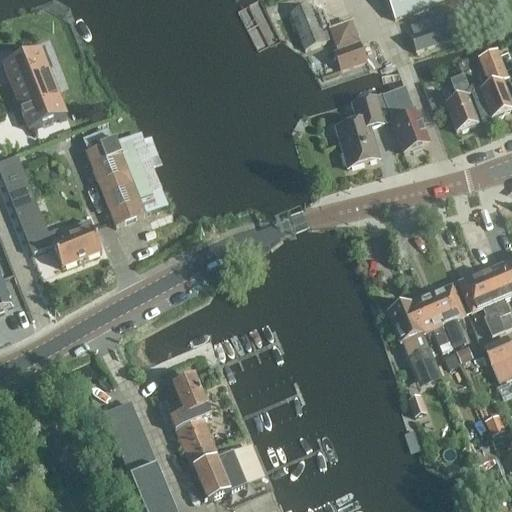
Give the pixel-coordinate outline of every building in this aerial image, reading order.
[(385,0),(394,23),(443,4),(441,0),(385,0)] [(303,54),(326,46),(311,10),(290,18),(303,54)] [(351,25),(329,32),(336,54),(333,55),(340,76),(366,67),(351,25)] [(455,43),(449,27),(411,40),(416,55),(455,43)] [(12,84),(31,131),(69,116),(52,73),(48,74),(39,52),(19,60),(26,78),(12,84)] [(483,125),(492,121),(493,123),(511,115),(511,110),(503,86),(509,83),(506,75),(500,61),(498,55),(479,63),(490,90),(473,97),(483,125)] [(511,69),(507,58),(500,61),(506,75),(511,72),(511,69)] [(447,109),(458,137),(479,128),(468,101),(472,99),(464,81),(451,86),(459,104),(447,109)] [(385,101),(393,124),(405,158),(430,149),(419,119),(416,120),(411,105),(401,108),(397,97),(385,101)] [(348,173),(380,163),(370,131),(393,124),(385,101),(385,100),(353,109),(358,126),(336,132),(348,173)] [(435,100),(427,103),(432,114),(440,110),(435,100)] [(115,145),(85,156),(115,231),(145,219),(115,145)] [(57,235),(40,241),(37,234),(15,242),(23,262),(54,250),(62,271),(102,256),(90,226),(71,233),(74,241),(61,246),(57,235)] [(511,264),(500,270),(511,296),(511,264)] [(481,278),(505,335),(511,332),(511,329),(507,318),(510,317),(504,302),(511,298),(511,296),(500,270),(481,278)] [(0,318),(4,317),(3,314),(13,310),(0,278),(0,318)] [(489,326),(495,340),(505,335),(481,278),(460,287),(473,315),(480,312),(487,327),(489,326)] [(430,300),(453,354),(465,348),(453,323),(463,319),(451,291),(430,300)] [(422,337),(431,333),(442,359),(453,354),(430,300),(411,308),(410,309),(422,337)] [(412,341),(418,358),(416,359),(425,378),(438,372),(422,337),(410,309),(411,308),(410,307),(388,316),(401,346),(412,341)] [(511,383),(511,355),(506,342),(482,352),(491,371),(490,371),(498,389),(511,383)] [(465,351),(454,356),(458,366),(470,361),(465,351)] [(452,358),(443,362),(448,373),(457,369),(452,358)] [(233,455),(219,461),(203,424),(206,423),(201,414),(207,411),(195,381),(172,391),(183,417),(170,423),(191,475),(194,473),(208,506),(247,489),(233,455)] [(419,401),(407,405),(413,422),(425,418),(419,401)] [(104,418),(143,511),(173,511),(130,407),(104,418)] [(485,425),(492,440),(505,435),(498,419),(485,425)]
